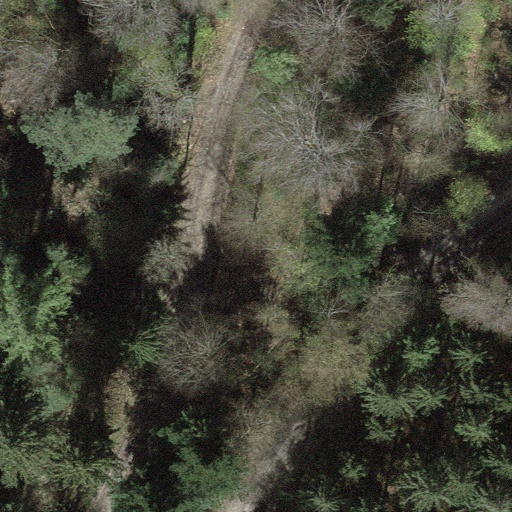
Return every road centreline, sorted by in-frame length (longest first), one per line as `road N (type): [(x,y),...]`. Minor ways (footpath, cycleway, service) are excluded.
road 1 (track): [(116,511),(201,234),(218,129),(241,57),(271,0)]
road 2 (track): [(255,511),(362,343),(418,283),(511,205)]
